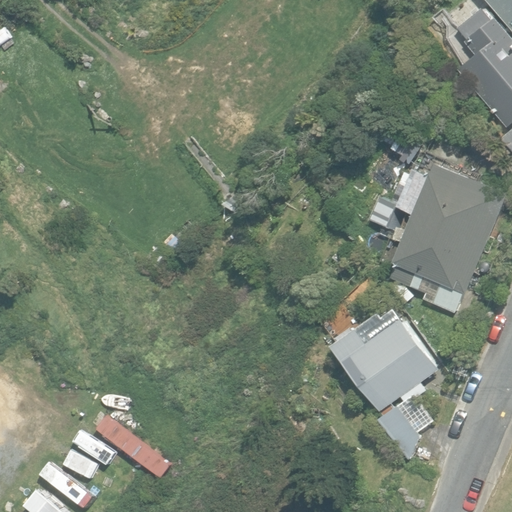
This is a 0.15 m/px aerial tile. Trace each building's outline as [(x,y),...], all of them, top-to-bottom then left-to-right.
[(188,0),(225,23),(163,125),(187,156),(197,141),(236,193),(277,126),(305,143),(347,74),(380,94),(403,55),(388,46),(392,38),(375,28),(392,0),(107,0),(106,2),(146,26),(161,0),(188,0)] [(511,0),(493,0),(511,23),(511,0)] [(464,67),(509,126),(511,123),(511,31),(500,16),(497,19),(489,8),(456,33),(464,43),(470,39),(481,54),(464,67)] [(511,193),(511,190),(442,160),(437,173),(419,165),(401,205),(419,213),(399,260),(402,261),(396,276),(429,289),(425,297),(464,314),(475,289),(471,288),(511,193)] [(337,344),(384,409),(404,395),(410,402),(429,388),(424,381),(442,368),(405,316),(379,335),(369,321),(359,328),(357,325),(342,335),(344,339),(337,344)] [(383,416),(412,458),(423,434),(402,403),(383,416)]
